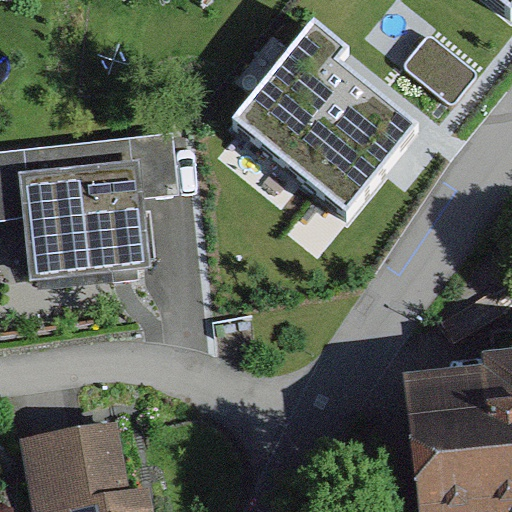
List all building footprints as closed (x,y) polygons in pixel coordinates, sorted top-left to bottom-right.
[(511,12),(511,0),(495,0),(511,13),(511,12)] [(310,25),(231,124),(351,220),(420,134),(336,67),(346,54),(310,25)] [(115,174),(4,185),(15,297),(126,285),(115,174)] [(499,400),(415,410),(427,511),(511,511),(511,386),(498,389),(499,400)] [(103,440),(20,456),(30,511),(136,511),(136,506),(116,509),(103,440)]
